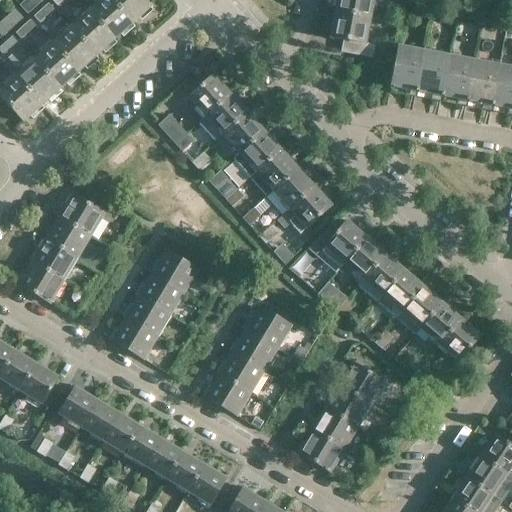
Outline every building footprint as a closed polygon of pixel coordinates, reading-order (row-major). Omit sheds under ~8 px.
[(26,0),(19,7),(26,16),(43,0),(26,0)] [(113,40),(132,24),(109,0),(100,0),(88,12),(113,40)] [(109,0),(132,24),(150,7),(143,0),(109,0)] [(337,0),(335,12),(370,19),(373,0),(337,0)] [(406,0),(395,0),(394,11),(404,13),(406,0)] [(53,10),(47,4),(33,17),(39,24),(53,10)] [(0,37),(1,38),(22,19),(13,10),(0,22),(0,37)] [(95,57),(113,40),(88,12),(69,28),(95,57)] [(365,44),(370,19),(335,12),(330,38),(342,41),(340,52),(372,58),(374,46),(365,44)] [(35,27),(29,20),(15,34),(20,40),(35,27)] [(51,45),(77,73),(95,57),(69,28),(51,45)] [(17,43),(11,37),(0,46),(0,53),(2,56),(17,43)] [(59,89),(77,73),(51,45),(33,61),(59,89)] [(397,47),(390,88),(415,93),(423,52),(397,47)] [(423,52),(415,93),(441,98),(448,57),(423,52)] [(474,61),(448,57),(441,98),(466,103),(474,61)] [(15,77),(41,106),(59,89),(33,61),(15,77)] [(474,61),(466,103),(491,107),(499,66),(474,61)] [(511,68),(499,66),(491,107),(511,111),(511,68)] [(206,118),(230,96),(212,76),(188,98),(206,118)] [(0,97),(22,123),(41,106),(15,77),(0,91),(0,97)] [(222,136),(247,115),(230,96),(206,118),(222,136)] [(175,145),(187,135),(169,115),(158,126),(175,145)] [(239,155),(263,133),(247,115),(222,136),(239,155)] [(250,178),(256,173),(280,151),(263,133),(239,155),(233,160),(250,178)] [(187,135),(175,145),(181,152),(193,141),(187,135)] [(273,191),(297,170),(280,151),(256,173),(250,178),(266,197),(273,191)] [(204,152),(193,162),(199,170),(211,159),(204,152)] [(290,210),(314,188),(297,170),(273,191),(290,210)] [(220,171),(209,182),(215,189),(227,179),(220,171)] [(89,205),(95,194),(85,188),(79,199),(72,195),(58,217),(90,236),(103,214),(89,205)] [(300,233),(330,207),(314,188),(290,210),(295,216),(289,221),(300,233)] [(237,189),(225,200),(232,208),(244,197),(237,189)] [(254,208),(242,219),(249,226),(260,216),(254,208)] [(45,240),(76,258),(90,236),(58,217),(45,240)] [(346,222),(325,246),(344,263),(365,238),(346,222)] [(271,227),(259,238),(266,245),(277,235),(271,227)] [(363,280),(384,254),(365,238),(344,263),(363,280)] [(325,247),(316,239),(289,270),(305,284),(319,268),(312,262),(325,247)] [(62,280),(76,258),(45,240),(31,261),(62,280)] [(183,293),(197,270),(166,251),(152,274),(183,293)] [(377,301),(403,271),(384,254),(363,280),(367,283),(362,289),(377,301)] [(62,280),(31,261),(18,284),(49,303),(62,280)] [(396,318),(422,287),(403,271),(377,301),(396,318)] [(183,293),(152,274),(139,296),(170,315),(183,293)] [(328,282),(318,295),(326,301),(336,289),(328,282)] [(422,287),(396,318),(415,333),(420,328),(420,329),(442,304),(422,287)] [(139,296),(125,318),(156,337),(170,315),(139,296)] [(347,299),(337,311),(345,317),(355,305),(347,299)] [(439,345),(460,320),(442,304),(420,329),(429,337),(428,339),(438,347),(440,345),(439,345)] [(259,308),(246,331),(276,349),(290,327),(259,308)] [(366,315),(356,327),(363,333),(374,321),(366,315)] [(156,337),(125,318),(111,341),(142,360),(156,337)] [(480,336),(460,320),(439,345),(440,345),(458,361),(480,336)] [(276,349),(246,331),(232,353),(263,371),(276,349)] [(385,331),(375,343),(382,350),(392,338),(385,331)] [(0,373),(13,351),(0,343),(0,373)] [(404,348),(394,360),(401,366),(412,354),(404,348)] [(13,351),(0,373),(0,380),(18,391),(35,364),(13,351)] [(232,353),(219,375),(249,393),(263,371),(232,353)] [(57,377),(35,364),(18,391),(40,405),(57,377)] [(339,387),(370,405),(383,383),(353,365),(339,387)] [(423,365),(413,376),(432,393),(442,381),(423,365)] [(249,393),(219,375),(205,397),(236,416),(249,393)] [(326,409),(357,427),(370,405),(339,387),(326,409)] [(80,428),(96,401),(74,388),(58,415),(80,428)] [(96,401),(80,428),(101,441),(117,414),(96,401)] [(313,431),(343,450),(357,427),(326,409),(313,431)] [(117,414),(101,441),(123,454),(139,427),(117,414)] [(2,415),(0,418),(0,431),(3,433),(11,420),(2,415)] [(160,440),(139,427),(123,454),(144,467),(160,440)] [(329,473),(343,450),(313,431),(299,454),(329,473)] [(480,459),(506,476),(511,479),(511,440),(509,438),(505,445),(494,438),(480,459)] [(43,439),(35,453),(44,458),(52,444),(43,439)] [(160,440),(144,467),(165,479),(182,453),(160,440)] [(65,452),(57,466),(66,471),(74,457),(65,452)] [(182,453),(165,479),(187,492),(203,465),(182,453)] [(466,479),(492,497),(506,476),(511,480),(511,479),(480,459),(466,479)] [(86,465),(78,479),(87,484),(95,470),(86,465)] [(203,465),(187,492),(209,506),(225,479),(203,465)] [(108,478),(100,492),(108,497),(117,483),(108,478)] [(452,500),(470,511),(495,511),(502,503),(492,497),(466,479),(452,500)] [(258,511),(264,502),(242,489),(228,511),(258,511)] [(129,491),(121,505),(130,510),(138,496),(129,491)] [(444,511),(470,511),(452,500),(444,511)] [(280,511),(264,502),(258,511),(280,511)]
